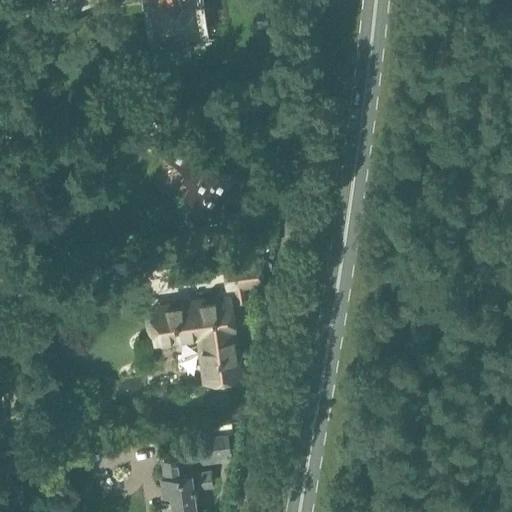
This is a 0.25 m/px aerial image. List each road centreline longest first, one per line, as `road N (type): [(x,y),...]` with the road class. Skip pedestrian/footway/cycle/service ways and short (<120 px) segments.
road 1 (primary): [(299,511),(376,0)]
road 2 (secondary): [(13,511),(0,387)]
